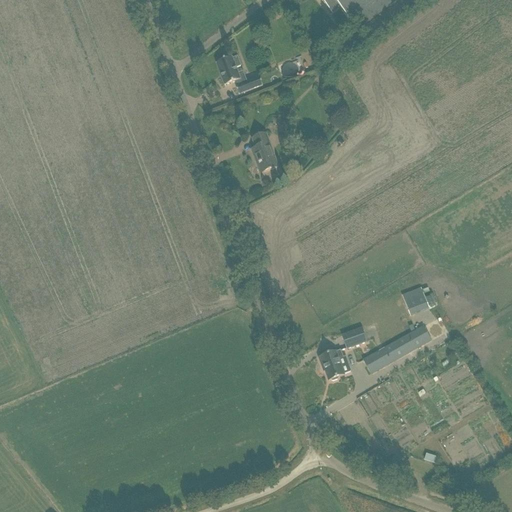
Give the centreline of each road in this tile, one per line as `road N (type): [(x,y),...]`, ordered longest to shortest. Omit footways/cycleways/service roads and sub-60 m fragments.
road 1 (unclassified): [(319,455),(291,401),(142,0)]
road 2 (residential): [(432,511),(360,486),(319,455)]
road 3 (unclassified): [(209,511),(292,477),(319,455)]
